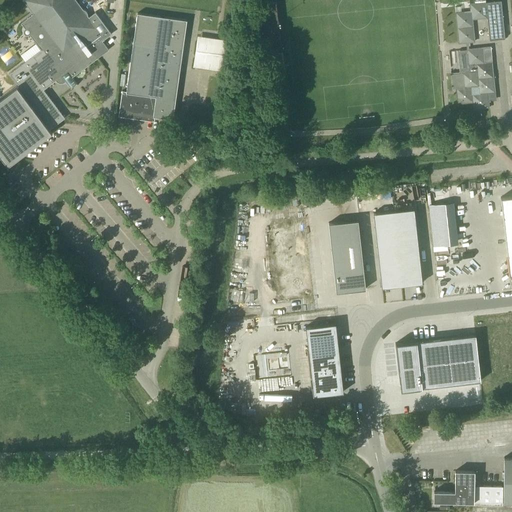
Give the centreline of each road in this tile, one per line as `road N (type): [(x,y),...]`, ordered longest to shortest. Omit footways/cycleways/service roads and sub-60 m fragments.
road 1 (residential): [(490,145),(225,171),(197,185),(183,211),(147,383)]
road 2 (unclassified): [(370,445),(363,365),(374,333),(401,315),(511,301)]
road 3 (unclassified): [(370,445),(211,448),(188,434),(147,383)]
road 4 (unclassified): [(147,383),(0,209)]
road 5 (track): [(0,459),(177,451),(196,440)]
road 6 (unknown): [(511,448),(378,478)]
